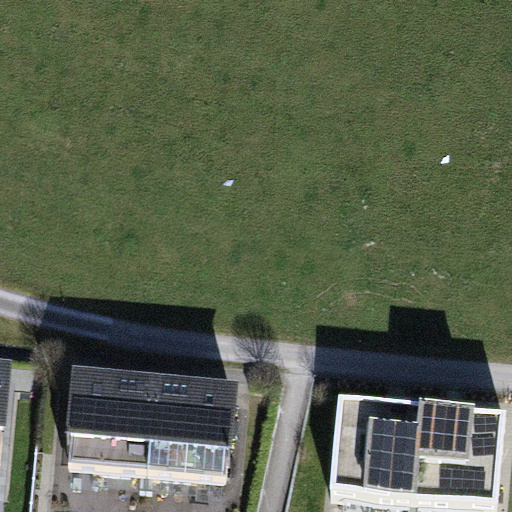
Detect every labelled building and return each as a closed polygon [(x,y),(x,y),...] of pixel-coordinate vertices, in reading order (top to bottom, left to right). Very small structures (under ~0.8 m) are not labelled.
[(0,495),(12,374),(0,372),(0,495)] [(163,385),(80,379),(73,476),(156,482),(163,385)] [(246,391),(163,385),(156,482),(231,487),(233,461),(241,461),(246,391)] [(415,511),(424,418),(337,411),(329,507),(384,511),(415,511)] [(496,511),(504,425),(424,418),(415,511),(496,511)]
